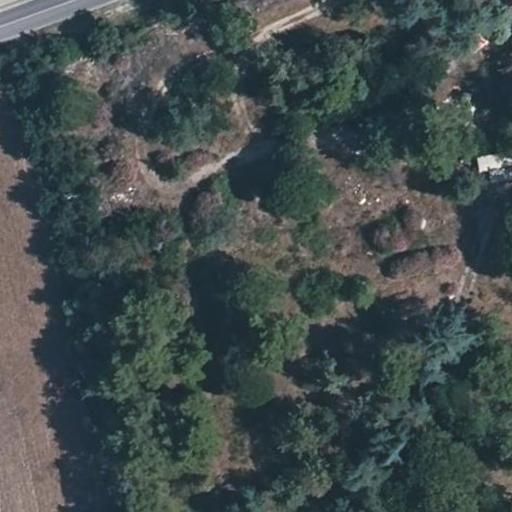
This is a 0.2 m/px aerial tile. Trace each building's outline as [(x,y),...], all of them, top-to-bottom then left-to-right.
[(129,187),(131,179),(111,173),(96,170),(94,177),(129,187)] [(143,234),(116,226),(120,206),(124,207),(129,187),(94,177),(89,198),(99,200),(94,221),(105,223),(97,259),(135,268),(143,234)] [(441,238),(432,203),(383,216),(385,221),(380,223),(388,252),(407,247),(441,238)] [(388,252),(380,223),(344,232),(352,262),(388,252)] [(135,268),(144,271),(152,236),(143,234),(135,268)] [(407,247),(413,277),(448,267),(441,238),(407,247)] [(407,247),(388,252),(352,262),(360,296),(408,282),(408,278),(413,277),(407,247)]
